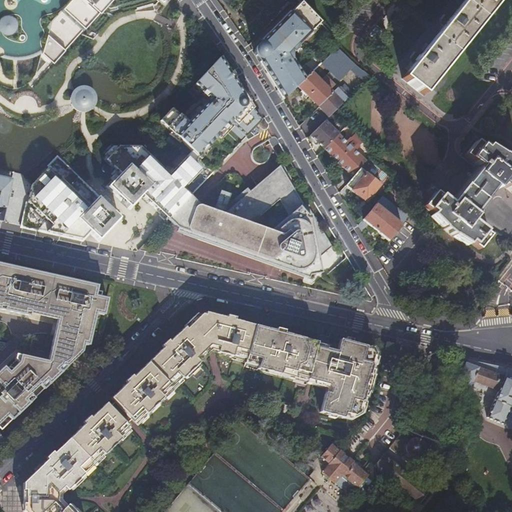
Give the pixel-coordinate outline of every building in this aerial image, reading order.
[(0,0),(0,51),(7,54),(13,55),(18,56),(24,55),(30,53),(37,51),(41,52),(50,21),(68,0),(89,0),(91,2),(100,9),(108,0),(0,0)] [(464,0),(456,11),(453,15),(452,15),(449,12),(445,17),(440,23),(442,25),(444,26),(435,37),(423,52),(419,50),(410,60),(414,63),(402,78),(423,95),(498,0),(464,0)] [(291,53),(319,22),(301,2),(257,48),(256,49),(255,52),(255,54),(255,56),(260,64),(283,100),(297,87),(304,80),(290,59),(291,53)] [(347,59),(336,48),(327,57),(321,63),(325,68),(331,74),(339,82),(350,70),(363,83),(367,79),(354,66),(347,59)] [(186,123),(170,109),(158,121),(183,145),(190,152),(196,158),(230,122),(245,137),(260,122),(218,57),(193,84),(204,94),(202,96),(206,100),(186,123)] [(321,63),(312,72),(317,76),(325,68),(321,63)] [(304,80),(297,87),(308,97),(328,118),(334,112),(336,110),(349,97),(338,87),(335,90),(333,88),(334,86),(325,77),(320,82),(311,73),(304,80)] [(96,96),(94,91),(91,88),(86,86),(82,86),(77,87),(73,89),(71,93),(69,97),(69,101),(70,104),(71,107),(73,110),(76,111),(78,112),(80,113),(83,113),(86,113),(89,112),(92,110),(94,107),(95,105),(96,100),(96,96)] [(316,109),(302,123),(307,128),(321,114),(316,109)] [(336,161),(350,146),(346,142),(325,121),(309,136),(315,142),(316,142),(336,161)] [(346,142),(350,146),(360,137),(356,133),(350,139),(350,138),(346,142)] [(360,137),(350,146),(355,151),(360,147),(359,146),(364,141),(360,137)] [(511,163),(511,161),(503,154),(502,155),(497,151),(494,155),(486,148),(477,141),(465,155),(480,167),(451,204),(436,192),(425,206),(434,214),(442,220),(439,224),(444,229),(443,230),(453,238),(453,237),(459,240),(462,236),(470,243),(480,250),(489,238),(491,236),(473,222),(477,217),(474,215),(495,188),(498,190),(502,185),(511,193),(511,163)] [(175,171),(173,169),(167,176),(151,160),(139,148),(117,146),(105,160),(119,174),(107,186),(118,197),(129,207),(141,194),(148,201),(150,198),(151,199),(175,171)] [(355,151),(350,146),(336,161),(348,173),(353,178),(366,162),(355,151)] [(488,146),(486,148),(494,155),(497,151),(488,146)] [(187,197),(180,191),(189,181),(187,179),(192,173),(195,175),(199,171),(191,163),(196,158),(190,152),(173,169),(175,171),(151,199),(150,198),(148,201),(166,219),(187,197)] [(232,209),(231,210),(232,212),(234,214),(230,218),(198,207),(176,230),(175,233),(308,279),(309,273),(321,271),(310,214),(305,215),(303,209),(302,205),(279,167),(233,207),(232,209)] [(357,196),(360,198),(366,203),(380,185),(365,173),(351,191),(357,196)] [(11,180),(0,177),(0,220),(1,221),(11,180)] [(54,233),(92,193),(77,178),(30,227),(54,233)] [(97,239),(118,218),(100,200),(92,193),(54,233),(81,239),(89,231),(97,239)] [(198,207),(188,197),(187,197),(166,219),(166,220),(176,230),(198,207)] [(375,205),(357,226),(361,232),(367,225),(388,242),(401,226),(375,205)] [(432,217),(439,224),(442,220),(434,214),(432,217)] [(468,245),(470,243),(462,236),(459,240),(468,245)] [(0,300),(1,301),(0,305),(0,304),(0,308),(29,315),(31,308),(58,314),(48,362),(16,355),(15,359),(16,360),(18,363),(8,372),(3,367),(0,369),(0,424),(14,411),(17,414),(37,394),(34,391),(44,381),(47,384),(66,366),(81,351),(84,341),(88,342),(91,328),(87,327),(91,310),(103,313),(106,299),(99,297),(94,296),(95,291),(96,286),(66,279),(65,285),(37,279),(39,273),(9,266),(7,272),(0,270),(0,300)] [(325,392),(319,412),(343,418),(344,414),(354,416),(359,413),(359,410),(358,410),(360,401),(362,402),(364,392),(362,391),(366,374),(369,375),(371,365),(370,364),(372,356),(374,357),(375,353),(372,348),(339,339),(336,352),(325,349),(325,350),(321,349),(316,347),(316,345),(317,342),(290,335),(267,329),(252,325),(241,322),(218,316),(205,312),(204,315),(201,316),(197,316),(185,328),(183,327),(173,336),(156,353),(137,372),(120,388),(110,398),(111,400),(113,402),(110,405),(108,407),(106,405),(104,403),(94,413),(77,430),(65,441),(58,449),(49,458),(61,469),(59,470),(59,483),(66,491),(83,474),(82,473),(102,453),(103,454),(119,438),(118,437),(128,427),(125,424),(130,419),(133,422),(143,413),(144,414),(161,398),(160,396),(180,377),(181,378),(198,361),(195,358),(209,345),(218,348),(216,353),(228,356),(228,355),(245,360),(245,363),(257,366),(257,369),(279,375),(280,373),(293,376),(292,378),(306,381),(306,383),(312,385),(322,387),(323,384),(327,385),(328,389),(328,393),(325,392)] [(16,360),(6,370),(8,372),(18,363),(16,360)] [(502,424),(511,400),(511,381),(489,373),(492,366),(467,360),(464,365),(456,384),(469,389),(472,381),(497,390),(486,417),(502,424)] [(37,394),(47,384),(44,381),(34,391),(37,394)] [(0,427),(1,429),(17,414),(14,411),(0,424),(0,427)] [(296,511),(318,486),(240,421),(164,511),(296,511)] [(404,438),(402,440),(400,443),(400,447),(402,450),(404,453),(407,455),(410,455),(414,455),(417,452),(419,449),(420,446),(420,442),(418,439),(415,437),(414,436),(410,435),(407,436),(404,438)] [(338,449),(332,444),(321,456),(329,462),(328,463),(329,464),(323,472),(333,481),(340,474),(342,475),(342,474),(357,486),(368,474),(354,462),(353,460),(341,449),(338,449)] [(373,465),(414,499),(418,502),(427,490),(383,455),(383,454),(373,465)] [(61,469),(49,458),(41,465),(22,483),(22,511),(73,511),(66,505),(58,511),(55,511),(48,504),(51,504),(52,491),(51,490),(59,483),(59,470),(61,469)]
